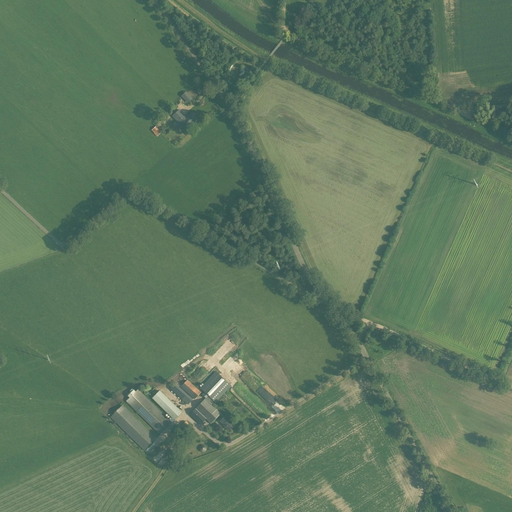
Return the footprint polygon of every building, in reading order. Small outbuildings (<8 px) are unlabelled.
[(186,92),(181,96),(188,103),(193,99),(186,92)] [(194,122),(197,119),(192,113),(186,118),(182,114),(179,110),(172,117),(179,124),(177,127),(183,133),(186,130),(185,130),(194,121),(194,122)] [(161,133),(156,127),(151,131),(154,133),(154,134),(157,137),(161,133)] [(215,403),(231,387),(216,372),(200,389),(208,396),(210,398),(215,403)] [(194,400),(201,393),(187,380),(181,388),(194,400)] [(188,405),(193,400),(175,384),(169,389),(188,405)] [(138,389),(126,401),(160,435),(172,422),(138,389)] [(181,413),(159,391),(152,398),(174,420),(181,413)] [(210,398),(208,396),(189,415),(200,425),(206,419),(211,424),(220,414),(211,406),(214,402),(210,398)] [(110,417),(144,451),(155,439),(122,406),(110,417)] [(229,431),(235,424),(226,416),(220,421),(224,425),(223,426),(229,431)] [(185,433),(192,427),(186,421),(180,428),(185,433)] [(161,448),(152,458),(155,461),(164,451),(161,448)]
